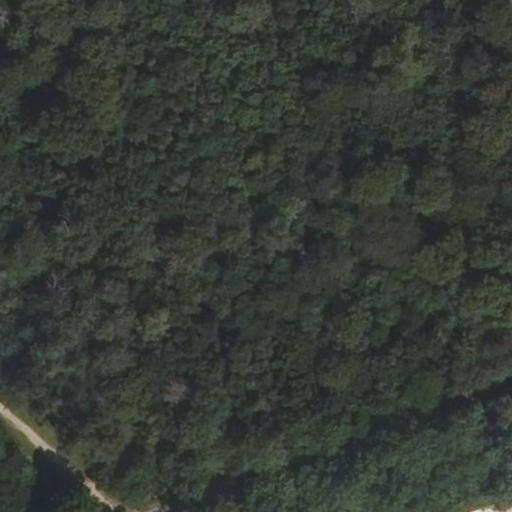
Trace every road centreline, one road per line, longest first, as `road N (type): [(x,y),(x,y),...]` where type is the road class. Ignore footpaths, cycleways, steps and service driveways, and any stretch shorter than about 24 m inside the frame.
road 1 (track): [(511,389),(175,511)]
road 2 (track): [(0,408),(122,511)]
